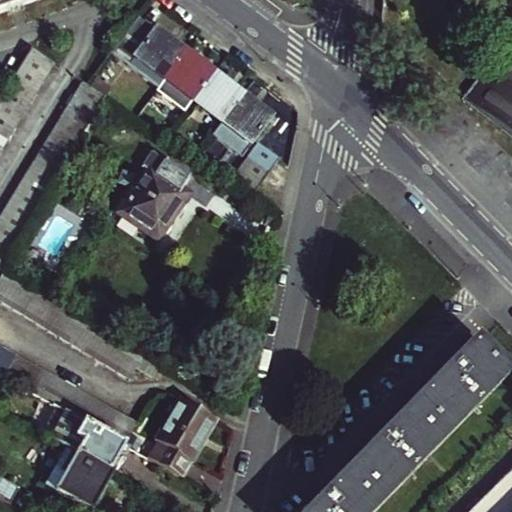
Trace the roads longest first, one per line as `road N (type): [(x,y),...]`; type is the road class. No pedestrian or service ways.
road 1 (residential): [(247,511),(336,94)]
road 2 (residential): [(336,94),(511,261)]
road 3 (residential): [(218,0),(336,94)]
